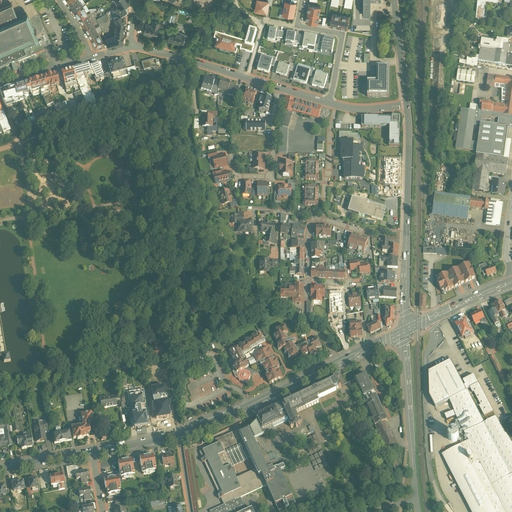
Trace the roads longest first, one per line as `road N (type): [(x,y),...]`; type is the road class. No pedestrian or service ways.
road 1 (tertiary): [(405,329),(178,433)]
road 2 (secondary): [(405,329),(415,497)]
road 3 (residential): [(130,45),(280,88)]
road 4 (residential): [(280,88),(274,173),(240,175),(233,151)]
road 5 (secondary): [(406,104),(406,228)]
